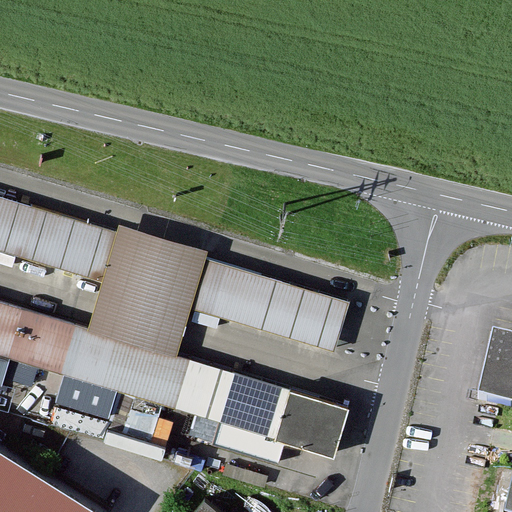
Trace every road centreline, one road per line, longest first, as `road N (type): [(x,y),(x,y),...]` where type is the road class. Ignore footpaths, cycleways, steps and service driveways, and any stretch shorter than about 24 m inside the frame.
road 1 (secondary): [(440,195),(0,92)]
road 2 (residential): [(440,195),(359,511)]
